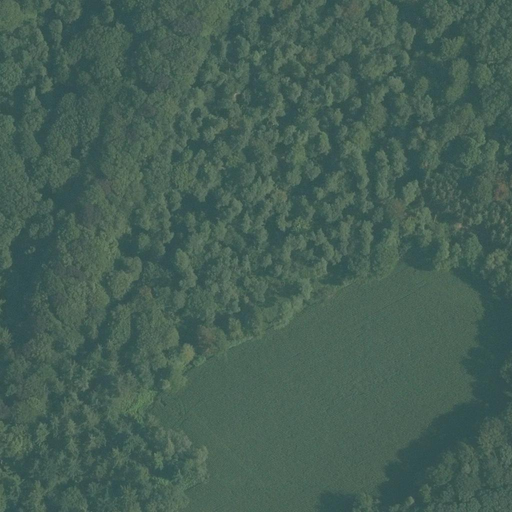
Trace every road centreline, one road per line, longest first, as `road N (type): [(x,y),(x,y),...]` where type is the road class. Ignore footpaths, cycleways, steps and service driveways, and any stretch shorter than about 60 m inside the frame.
road 1 (track): [(511,177),(483,179),(378,141),(118,179)]
road 2 (track): [(198,0),(118,179)]
road 3 (track): [(118,179),(43,343)]
